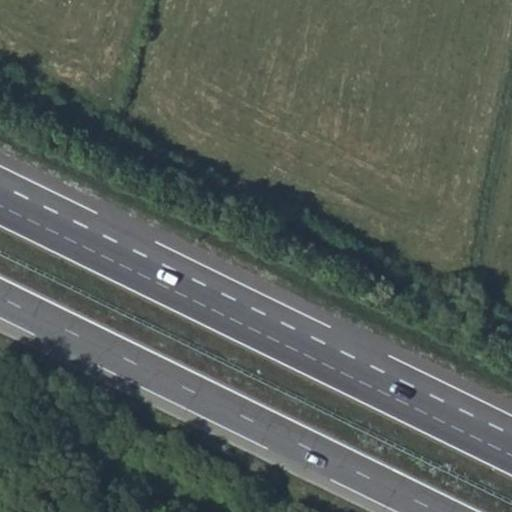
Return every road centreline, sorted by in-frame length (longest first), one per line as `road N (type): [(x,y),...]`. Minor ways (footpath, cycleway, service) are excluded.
road 1 (trunk): [(511,455),(0,204)]
road 2 (trunk): [(0,297),(438,511)]
